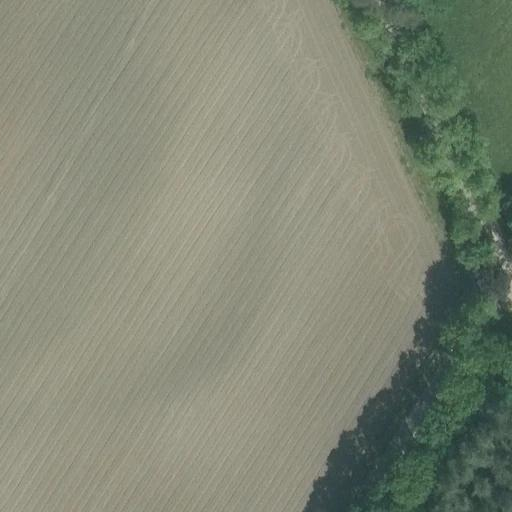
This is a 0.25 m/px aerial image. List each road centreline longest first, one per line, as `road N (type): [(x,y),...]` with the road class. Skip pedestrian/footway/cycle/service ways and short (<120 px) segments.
road 1 (unclassified): [(506,270),(384,0)]
road 2 (unclassified): [(351,511),(506,270)]
